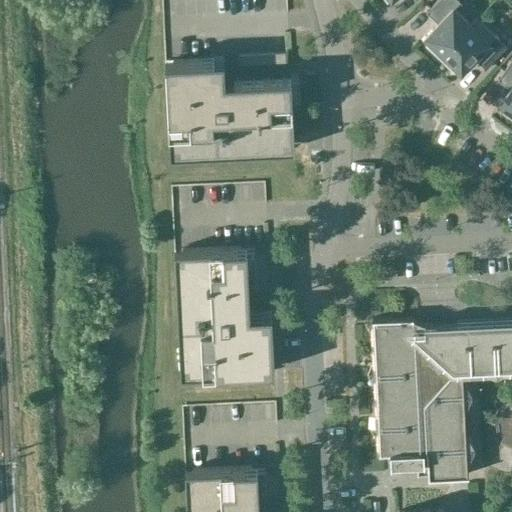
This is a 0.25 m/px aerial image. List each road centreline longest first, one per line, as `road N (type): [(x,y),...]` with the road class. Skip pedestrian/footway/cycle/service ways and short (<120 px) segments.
road 1 (residential): [(318,511),(310,319),(326,247)]
road 2 (residential): [(326,247),(511,240)]
road 3 (residential): [(326,247),(348,141),(345,96)]
road 4 (residential): [(444,113),(422,72),(358,0)]
